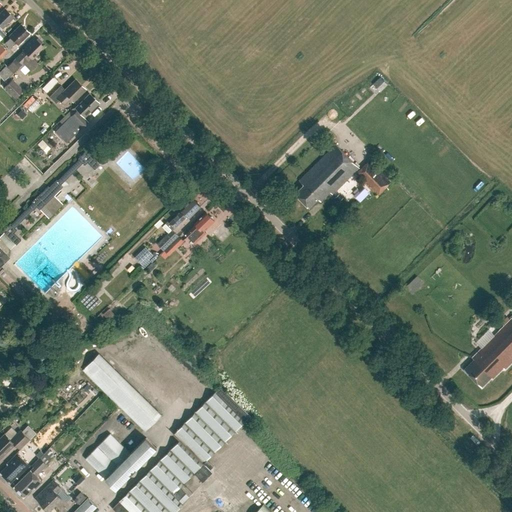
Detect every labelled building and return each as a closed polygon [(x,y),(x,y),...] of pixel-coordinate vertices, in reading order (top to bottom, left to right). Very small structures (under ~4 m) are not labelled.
[(0,27),(1,29),(13,17),(5,8),(0,12),(0,27)] [(29,33),(21,24),(9,35),(11,37),(5,42),(10,47),(16,42),(17,44),(29,33)] [(38,65),(33,60),(39,54),(38,52),(43,47),(35,39),(7,67),(5,66),(1,70),(0,70),(0,76),(4,80),(8,77),(18,68),(25,75),(29,70),(31,71),(38,65)] [(12,79),(4,87),(15,98),(23,90),(12,79)] [(85,89),(75,80),(65,90),(61,86),(50,97),(56,104),(60,101),(64,105),(70,99),(72,102),(85,89)] [(50,93),(55,88),(50,83),(46,88),(50,93)] [(83,117),(98,103),(89,94),(74,108),(76,110),(75,111),(64,122),(62,124),(56,130),(64,139),(79,125),(81,127),(87,121),(83,117)] [(46,153),(50,148),(45,143),(40,147),(46,153)] [(359,167),(348,156),(336,143),(299,180),(304,185),(295,194),(309,208),(319,199),(321,201),(330,192),(332,194),(359,167)] [(4,232),(0,236),(0,239),(9,249),(15,244),(16,244),(21,240),(14,233),(17,230),(15,228),(36,206),(39,210),(62,186),(61,184),(82,163),(84,165),(87,162),(94,170),(99,165),(85,151),(78,159),(57,181),(56,180),(49,187),(47,186),(31,202),(32,203),(11,224),(10,223),(2,231),(4,232)] [(379,194),(392,182),(371,160),(358,172),(379,194)] [(189,218),(200,207),(199,206),(199,204),(197,203),(196,203),(192,198),(180,210),(182,211),(169,223),(167,221),(163,226),(163,228),(167,232),(169,232),(157,244),(163,250),(170,243),(177,236),(172,230),(187,216),(189,218)] [(204,231),(214,221),(206,212),(195,224),(196,225),(186,234),(195,244),(206,233),(204,231)] [(183,241),(178,236),(164,251),(169,256),(183,241)] [(146,247),(135,257),(143,265),(154,255),(146,247)] [(0,267),(9,258),(0,248),(0,267)] [(412,294),(422,284),(421,282),(422,281),(417,276),(405,287),(412,294)] [(81,301),(90,311),(100,301),(90,292),(81,301)] [(113,320),(118,315),(111,307),(106,312),(113,320)] [(502,368),(504,369),(511,361),(511,317),(494,336),(481,348),(471,358),(473,360),(464,369),(482,387),(490,378),(491,379),(502,368)] [(109,398),(112,400),(112,401),(123,412),(135,425),(136,424),(144,432),(162,414),(99,353),(94,348),(78,365),(107,394),(106,395),(109,398)] [(210,470),(214,466),(207,460),(240,427),(244,422),(250,416),(221,386),(218,389),(215,392),(203,405),(198,410),(189,419),(177,431),(174,434),(177,436),(180,439),(173,447),(113,508),(117,511),(175,511),(183,504),(182,503),(196,489),(207,478),(213,472),(210,470)] [(53,429),(58,424),(53,419),(48,424),(53,429)] [(19,449),(30,439),(21,430),(11,440),(5,434),(0,438),(0,459),(15,445),(19,449)] [(116,489),(157,448),(146,437),(130,453),(111,434),(86,459),(116,489)] [(18,479),(30,466),(17,453),(7,464),(8,465),(0,473),(10,483),(16,477),(18,479)] [(34,467),(14,487),(24,497),(34,487),(35,488),(42,481),(37,475),(47,465),(40,458),(32,465),(34,467)] [(71,498),(61,489),(54,481),(36,498),(49,511),(62,498),(66,502),(71,498)] [(78,504),(84,497),(80,492),(73,499),(78,504)] [(91,511),(96,507),(87,499),(74,511),(91,511)]
